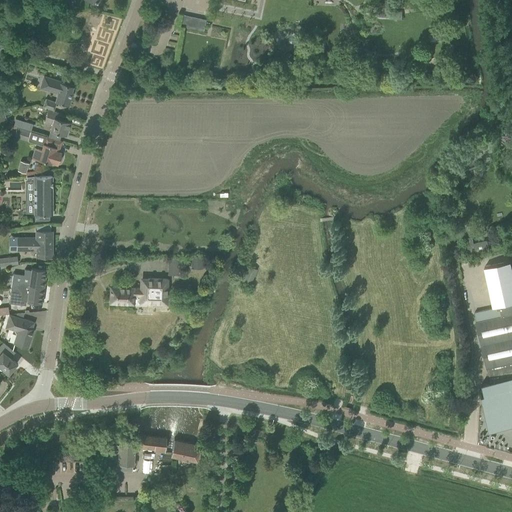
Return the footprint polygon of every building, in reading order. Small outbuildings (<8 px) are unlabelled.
[(205,33),(209,20),(186,13),(182,27),(205,33)] [(73,87),(60,83),(61,82),(47,78),(44,89),(58,93),(55,101),(68,105),(72,92),(71,92),(73,87)] [(43,107),(54,110),(56,104),(51,102),(52,100),(46,98),(43,107)] [(7,102),(0,104),(0,112),(4,111),(9,110),(7,102)] [(48,109),(44,120),(52,123),(49,131),(50,131),(61,134),(66,136),(70,122),(64,121),(66,115),(56,112),(48,109)] [(15,119),(13,126),(31,131),(33,124),(15,119)] [(28,140),(30,133),(16,128),(14,136),(28,140)] [(46,137),(46,136),(42,150),(35,148),(32,158),(39,160),(50,164),(51,162),(57,164),(58,162),(59,162),(60,161),(61,160),(61,158),(61,157),(61,155),(60,155),(61,152),(58,152),(61,141),(46,137)] [(29,163),(20,161),(17,170),(26,173),(29,163)] [(34,176),(34,180),(32,180),(32,179),(28,179),(28,180),(26,180),(26,191),(34,191),(34,214),(34,223),(49,222),(49,214),(52,214),(52,176),(34,176)] [(444,179),(446,189),(455,187),(453,177),(444,179)] [(52,230),(42,230),(36,230),(36,237),(17,237),(17,250),(29,250),(29,251),(36,251),(36,257),(52,257),(52,230)] [(488,249),(487,240),(473,243),(472,237),(465,238),(468,253),(479,251),(488,249)] [(17,256),(0,258),(0,266),(18,264),(17,256)] [(181,274),(182,257),(170,257),(169,274),(181,274)] [(201,258),(192,258),(192,267),(201,266),(201,258)] [(493,308),(474,313),(475,315),(476,321),(475,322),(476,324),(489,381),(489,380),(489,381),(481,383),(484,394),(481,395),(489,431),(511,425),(511,272),(510,262),(484,268),(490,297),(493,307),(493,308)] [(46,270),(36,269),(31,268),(31,270),(24,269),(24,274),(13,273),(11,288),(21,283),(44,287),(46,270)] [(246,273),(242,281),(250,284),(254,276),(246,273)] [(140,277),(140,281),(140,288),(111,287),(110,302),(132,303),(167,305),(169,278),(140,277)] [(11,288),(9,302),(25,305),(26,301),(32,302),(42,303),(44,287),(21,283),(11,288)] [(0,314),(11,313),(10,306),(0,306),(0,314)] [(33,321),(24,319),(8,314),(4,328),(14,330),(15,334),(12,343),(28,348),(34,329),(31,328),(33,321)] [(13,350),(5,344),(2,342),(0,344),(0,367),(8,374),(17,363),(8,356),(13,350)] [(166,438),(138,435),(136,448),(165,451),(166,438)] [(200,445),(196,445),(174,440),(171,456),(197,461),(200,445)] [(133,464),(134,456),(135,444),(119,443),(119,445),(111,444),(111,455),(106,455),(104,469),(132,471),(132,464),(133,464)]
